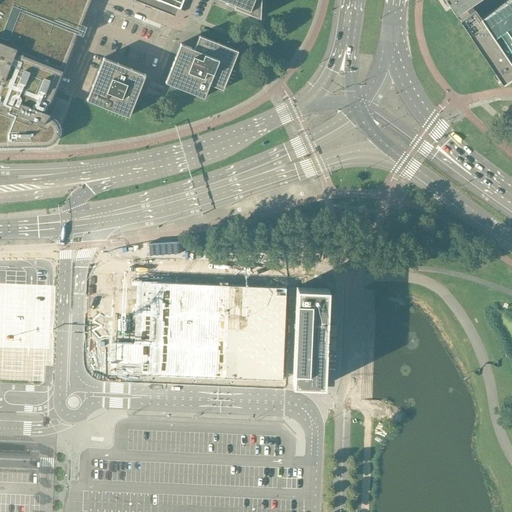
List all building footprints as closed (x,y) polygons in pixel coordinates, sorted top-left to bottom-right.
[(0,0),(0,142),(16,143),(16,145),(16,146),(17,145),(29,145),(30,145),(43,145),(44,145),(48,144),(50,143),(51,143),(52,143),(52,142),(55,139),(57,136),(57,135),(58,132),(58,128),(58,127),(56,123),(54,120),(53,120),(48,115),(50,113),(46,112),(51,99),(54,91),(89,0),(135,0),(179,16),(182,7),(184,0),(0,0)] [(224,0),(229,2),(227,5),(260,18),(260,0),(224,0)] [(511,0),(444,0),(446,2),(448,5),(455,15),(464,29),(495,75),(498,79),(500,82),(501,83),(502,85),(511,78),(511,65),(480,18),(471,4),(477,0),(511,0)] [(511,65),(511,0),(506,0),(480,18),(511,65)] [(191,48),(188,46),(180,43),(165,82),(204,97),(208,86),(207,86),(208,84),(222,89),(238,51),(199,35),(193,50),(191,49),(191,48)] [(129,116),(140,88),(145,74),(103,57),(87,100),(129,116)] [(96,329),(94,330),(92,332),(90,334),(89,337),(88,339),(87,342),(87,345),(87,347),(88,350),(89,353),(90,355),(92,357),(94,359),(96,360),(99,362),(101,362),(104,363),(109,363),(109,373),(110,373),(147,375),(243,379),(258,379),(272,380),(281,380),(285,294),(285,288),(279,287),(276,287),(122,281),(121,291),(112,290),(107,290),(104,290),(102,291),(99,292),(97,293),(94,295),(93,297),(91,299),(90,301),(89,304),(88,307),(88,309),(89,312),(90,315),(91,318),(93,320),(95,322),(96,323),(97,324),(99,325),(100,325),(102,326),(102,327),(99,328),(96,329)] [(296,288),(292,384),(293,384),(308,385),(316,385),(323,386),(324,386),(327,296),(328,289),(296,287),(296,288)]
